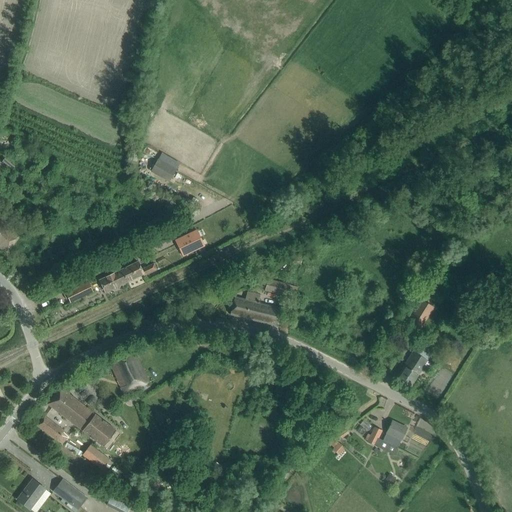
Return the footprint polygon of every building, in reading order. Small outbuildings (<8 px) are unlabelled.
[(158,160),(151,171),(169,181),(175,170),(158,160)] [(0,219),(0,247),(5,252),(19,235),(0,219)] [(204,246),(197,230),(175,241),(176,241),(183,256),(204,246)] [(180,257),(175,246),(172,241),(152,250),(160,267),(180,257)] [(154,263),(149,265),(141,269),(137,262),(99,280),(105,292),(112,289),(112,290),(114,291),(119,289),(120,286),(119,286),(143,274),(144,276),(157,270),(154,263)] [(267,279),(264,290),(288,296),(290,285),(267,279)] [(93,292),(88,282),(65,293),(70,303),(93,292)] [(258,301),(260,295),(247,292),(245,300),(234,297),(230,314),(246,318),(250,301),(258,303),(258,301)] [(417,333),(433,308),(421,300),(405,325),(417,333)] [(285,310),(258,303),(250,301),(246,318),(280,327),(285,310)] [(471,326),(466,332),(475,340),(480,334),(471,326)] [(416,347),(396,378),(410,387),(418,375),(422,369),(427,372),(432,364),(427,361),(430,356),(416,347)] [(124,394),(148,383),(132,348),(108,359),(124,394)] [(47,404),(103,447),(116,431),(60,388),(47,404)] [(359,405),(347,399),(344,406),(356,412),(359,405)] [(37,425),(56,440),(63,431),(44,416),(37,425)] [(407,428),(393,421),(383,441),(397,448),(407,428)] [(367,442),(375,445),(382,431),(375,427),(367,442)] [(339,441),(349,433),(345,428),(335,436),(339,441)] [(338,454),(344,447),(339,443),(333,449),(338,454)] [(93,446),(85,457),(101,468),(109,458),(93,446)] [(161,477),(165,466),(156,463),(152,474),(161,477)] [(396,480),(389,474),(383,482),(390,488),(396,480)] [(45,489),(40,485),(32,479),(17,500),(30,509),(45,489)] [(77,510),(87,497),(63,479),(53,492),(77,510)] [(108,503),(125,511),(131,501),(113,492),(108,503)]
